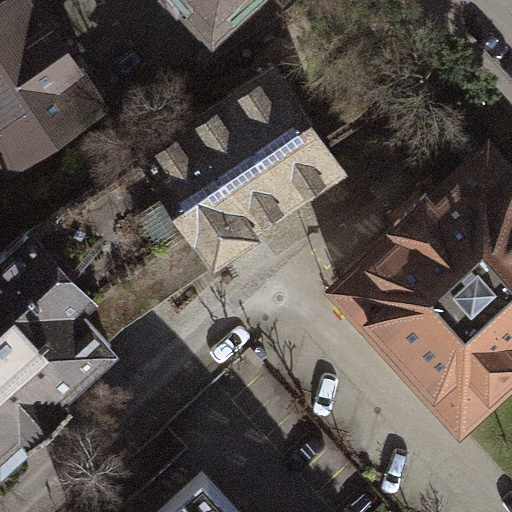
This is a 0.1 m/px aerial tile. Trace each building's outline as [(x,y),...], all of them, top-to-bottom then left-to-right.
[(3,0),(0,2),(0,141),(9,155),(99,93),(35,0),(3,0)] [(252,0),(190,0),(219,31),(252,0)] [(271,60),(34,223),(92,285),(105,274),(125,305),(248,220),(249,216),(336,157),(271,60)] [(403,352),(459,413),(511,365),(511,174),(489,149),(500,139),(464,99),(405,152),(431,180),(389,218),(397,226),(338,279),(403,352)] [(0,459),(2,461),(11,451),(27,449),(27,437),(107,364),(110,334),(75,300),(92,285),(34,223),(0,254),(0,459)] [(241,511),(202,468),(153,511),(241,511)]
